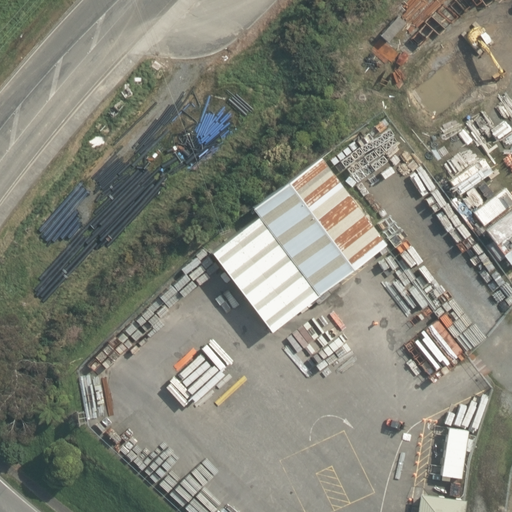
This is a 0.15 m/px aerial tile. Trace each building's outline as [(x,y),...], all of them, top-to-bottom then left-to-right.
[(470,137),(458,121),(429,144),(441,159),(470,137)] [(324,161),(356,202),(377,186),(371,176),(380,170),(356,139),(324,161)] [(491,166),(473,144),(426,183),(443,204),(491,166)] [(321,156),(253,206),(259,215),(319,294),(387,243),(356,202),(324,161),(321,156)] [(485,233),(504,255),(511,247),(511,202),(491,178),(456,209),(481,237),(485,233)] [(319,294),(259,215),(212,251),(272,330),(319,294)] [(465,422),(438,419),(431,472),(459,475),(465,422)] [(464,511),(467,500),(421,493),(418,511),(464,511)]
